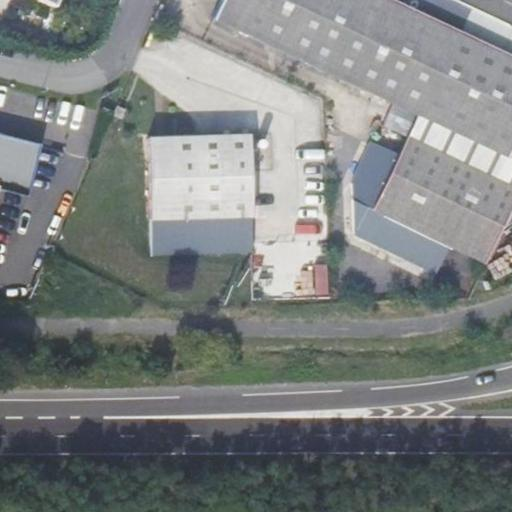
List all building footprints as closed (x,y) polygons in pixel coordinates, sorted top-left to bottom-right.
[(34,0),(54,8),(57,0),(34,0)] [(368,214),(480,269),(498,230),(511,201),(511,61),(382,0),(219,0),(210,22),(291,61),(415,120),(368,214)] [(511,0),(448,0),(469,10),(459,32),(511,57),(511,0)] [(153,21),(163,26),(167,15),(157,11),(155,18),(153,21)] [(114,113),(113,117),(120,120),(124,111),(117,108),(114,113)] [(0,191),(24,198),(37,147),(0,137),(0,191)] [(147,141),(151,222),(252,218),(248,137),(147,141)] [(511,201),(498,230),(511,222),(511,201)]
